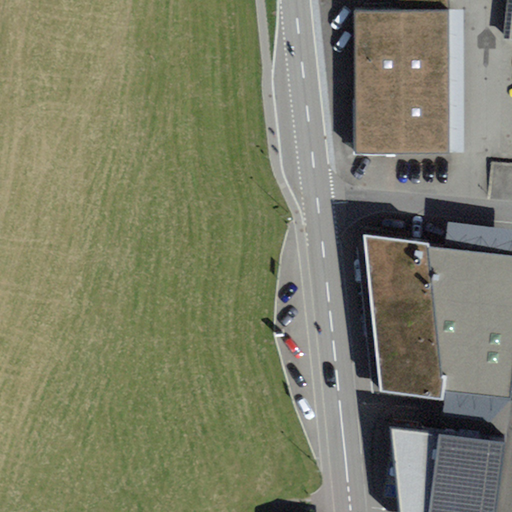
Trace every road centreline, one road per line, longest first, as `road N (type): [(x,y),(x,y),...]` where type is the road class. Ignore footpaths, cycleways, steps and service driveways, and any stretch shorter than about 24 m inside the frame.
road 1 (primary): [(317,203),(350,511)]
road 2 (primary): [(295,0),(317,203)]
road 3 (residential): [(317,203),(511,211)]
